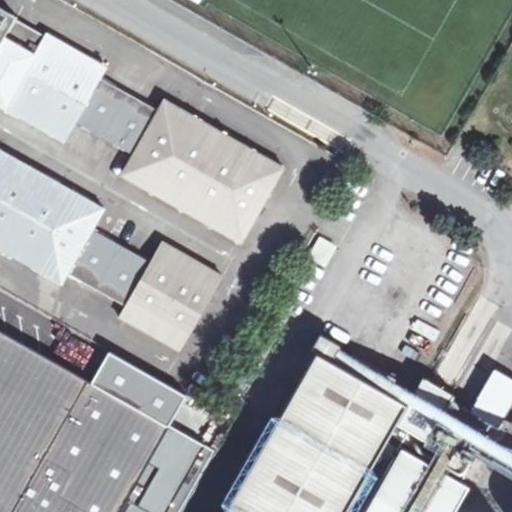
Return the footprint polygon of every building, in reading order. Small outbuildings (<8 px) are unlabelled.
[(0,4),(0,97),(8,102),(5,107),(65,141),(76,121),(134,153),(122,174),(242,242),(260,210),(284,166),(165,97),(159,108),(101,74),(107,64),(49,32),(46,36),(17,19),(19,15),(0,4)] [(0,148),(0,245),(62,281),(68,271),(125,303),(119,313),(181,348),(205,305),(222,275),(162,241),(151,262),(93,229),(105,208),(0,148)] [(325,267),(336,245),(318,235),(306,257),(325,267)] [(0,511),(12,511),(86,380),(0,329),(0,511)] [(225,511),(344,511),(389,435),(405,445),(369,509),(366,511),(457,511),(467,494),(459,490),(472,465),(397,421),(403,409),(439,430),(460,394),(425,374),(407,403),(389,393),(346,368),(332,361),(341,345),(321,334),(312,349),(317,352),(225,511)] [(186,396),(111,351),(92,383),(167,428),(186,396)] [(357,351),(346,368),(389,393),(399,376),(357,351)] [(86,380),(12,511),(118,511),(126,498),(150,457),(167,428),(92,383),(86,380)] [(180,511),(216,451),(203,444),(163,511),(180,511)]
